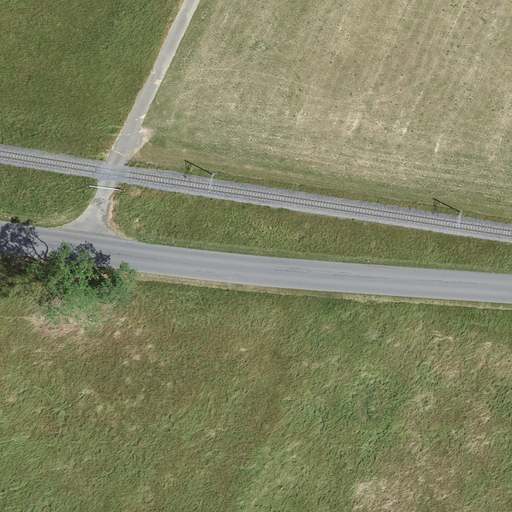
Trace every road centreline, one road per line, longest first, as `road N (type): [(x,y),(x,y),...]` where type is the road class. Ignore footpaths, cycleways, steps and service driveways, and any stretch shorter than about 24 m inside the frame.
road 1 (tertiary): [(511,292),(286,275),(0,235)]
road 2 (track): [(192,0),(84,249)]
